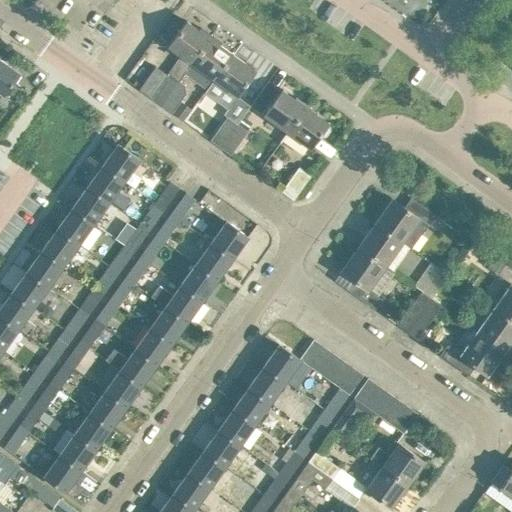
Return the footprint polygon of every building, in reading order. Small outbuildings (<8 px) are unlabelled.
[(89,0),(104,10),(105,9),(104,9),(110,0),(89,0)] [(184,73),(211,36),(200,28),(199,30),(187,21),(168,47),(181,56),(167,75),(178,82),(179,82),(185,74),(184,73)] [(214,79),(232,54),(220,45),(221,43),(211,36),(184,73),(185,74),(207,89),(214,79)] [(244,62),(232,54),(214,79),(237,96),(256,68),(246,61),(244,62)] [(19,73),(0,59),(0,92),(3,95),(19,73)] [(158,68),(154,73),(141,91),(161,105),(178,82),(167,75),(158,68)] [(179,82),(178,82),(161,105),(171,112),(186,93),(184,85),(179,82)] [(287,132),(306,104),(296,97),(295,98),(282,89),(264,115),(287,132)] [(327,125),(328,122),(316,113),(317,112),(306,104),(287,132),(281,140),(300,154),(303,153),(308,147),(310,148),(319,135),(322,137),(326,136),(330,131),(329,127),(327,125)] [(221,148),(238,124),(227,116),(210,140),(221,148)] [(247,131),(243,128),(247,122),(242,118),(238,124),(221,148),(230,155),(247,131)] [(118,144),(102,165),(124,180),(139,159),(118,144)] [(124,180),(102,165),(87,186),(109,202),(124,180)] [(298,167),(281,191),(293,200),(310,176),(298,167)] [(163,211),(179,188),(170,181),(154,205),(163,211)] [(109,202),(87,186),(72,207),(94,223),(109,202)] [(195,199),(186,192),(171,213),(180,220),(188,226),(192,220),(184,215),(195,199)] [(440,218),(414,199),(407,209),(392,199),(375,223),(402,242),(403,241),(412,248),(428,225),(433,228),(440,218)] [(94,223),(72,207),(57,229),(79,244),(94,223)] [(150,230),(160,215),(151,208),(140,223),(150,230)] [(172,233),(180,221),(180,220),(171,213),(155,235),(173,248),(179,238),(172,233)] [(226,221),(214,237),(211,242),(232,258),(248,236),(226,221)] [(402,242),(375,223),(358,246),(385,265),(386,264),(402,242)] [(79,244),(57,229),(42,250),(63,265),(79,244)] [(134,251),(145,236),(136,229),(125,245),(134,251)] [(186,257),(173,248),(155,235),(144,250),(175,273),(186,257)] [(217,279),(232,258),(211,242),(196,263),(217,279)] [(385,265),(358,246),(341,271),(356,281),(349,291),(375,309),(382,299),(378,297),(395,272),(386,264),(385,265)] [(63,265),(42,250),(26,271),(48,287),(63,265)] [(119,272),(130,257),(121,250),(110,266),(119,272)] [(139,278),(150,263),(140,256),(129,271),(139,278)] [(511,268),(494,256),(487,267),(511,284),(495,308),(511,319),(511,268)] [(202,300),(217,279),(196,263),(180,285),(202,300)] [(48,287),(26,271),(11,292),(33,308),(48,287)] [(104,294),(115,278),(106,271),(95,287),(104,294)] [(124,299),(135,284),(125,277),(115,292),(124,299)] [(187,321),(202,300),(180,285),(173,295),(159,285),(152,296),(165,306),(187,321)] [(408,333),(432,299),(421,291),(397,325),(408,333)] [(33,308),(11,292),(0,308),(0,316),(18,329),(26,318),(33,323),(39,315),(32,310),(33,308)] [(89,315),(100,299),(90,293),(79,308),(89,315)] [(110,320),(120,305),(110,298),(100,313),(110,320)] [(441,305),(432,299),(408,333),(417,339),(441,305)] [(172,343),(187,321),(165,306),(150,327),(172,343)] [(504,350),(511,338),(511,319),(495,308),(478,332),(504,350)] [(74,336),(85,320),(76,313),(75,314),(68,310),(58,325),(74,336)] [(18,329),(0,316),(0,348),(3,350),(18,329)] [(94,342),(105,326),(95,319),(84,335),(94,342)] [(157,364),(172,343),(150,327),(135,348),(157,364)] [(487,374),(504,350),(478,332),(461,356),(446,345),(439,355),(465,373),(472,364),(487,374)] [(60,335),(49,350),(59,357),(70,342),(60,335)] [(310,366),(324,346),(314,339),(300,359),(301,359),(310,366)] [(107,360),(90,347),(80,340),(69,355),(96,375),(107,360)] [(301,359),(300,359),(279,344),(264,365),(285,381),(301,359)] [(314,380),(333,353),(324,346),(310,366),(305,373),(314,380)] [(141,385),(157,364),(135,348),(127,359),(114,350),(107,360),(120,370),(141,385)] [(324,387),(343,360),(333,353),(314,380),(324,387)] [(44,378),(55,363),(45,356),(34,371),(44,378)] [(339,387),(353,367),(343,360),(324,387),(332,392),(337,385),(339,387)] [(64,384),(74,369),(64,362),(54,377),(64,384)] [(285,381),(264,365),(248,387),(270,402),(285,381)] [(349,394),(363,374),(353,367),(339,387),(349,394)] [(126,406),(141,385),(120,370),(104,391),(126,406)] [(29,399),(40,384),(30,377),(19,392),(29,399)] [(364,404),(378,385),(368,378),(354,397),(364,404)] [(49,405),(60,390),(50,383),(39,398),(49,405)] [(111,428),(126,406),(104,391),(95,384),(79,405),(89,412),(111,428)] [(374,411),(388,392),(378,385),(364,404),(374,411)] [(29,399),(19,392),(11,386),(0,401),(0,412),(13,422),(29,399)] [(270,402),(248,387),(233,408),(255,424),(270,402)] [(334,415),(349,394),(339,387),(324,408),(334,415)] [(384,418),(398,399),(388,392),(374,411),(378,414),(384,418)] [(378,414),(374,411),(364,404),(354,397),(347,408),(330,430),(342,439),(358,416),(370,425),(378,414)] [(394,425),(407,406),(398,399),(384,418),(394,425)] [(67,427),(44,411),(35,404),(24,419),(34,426),(38,420),(61,436),(67,427)] [(403,432),(417,413),(407,406),(394,425),(403,432)] [(255,424),(233,408),(218,429),(240,445),(255,424)] [(318,437),(334,415),(324,408),(309,430),(318,437)] [(0,439),(13,422),(0,412),(0,439)] [(96,449),(111,428),(89,412),(74,433),(96,449)] [(18,448),(29,432),(19,425),(8,441),(18,448)] [(240,445),(218,429),(203,450),(225,466),(240,445)] [(303,458),(318,437),(309,430),(294,451),(303,458)] [(81,470),(96,449),(74,433),(59,455),(81,470)] [(378,447),(371,457),(382,465),(410,485),(417,475),(415,474),(424,461),(398,443),(390,455),(378,447)] [(225,466),(203,450),(188,472),(210,487),(225,466)] [(367,487),(316,450),(309,460),(359,497),(366,489),(367,487)] [(288,479),(303,458),(294,451),(278,472),(288,479)] [(17,466),(0,454),(0,468),(10,476),(17,466)] [(65,491),(81,470),(59,455),(44,476),(65,491)] [(359,497),(309,460),(302,470),(286,493),(298,501),(314,479),(353,506),(359,497)] [(511,470),(511,471),(503,464),(491,481),(511,496),(511,470)] [(402,495),(410,485),(382,465),(367,487),(366,489),(391,507),(400,494),(402,495)] [(38,482),(17,466),(10,476),(32,491),(38,482)] [(210,487),(188,472),(172,493),(195,509),(210,487)] [(273,500),(288,479),(278,472),(263,493),(273,500)] [(60,497),(38,482),(32,491),(53,506),(60,497)] [(199,511),(195,509),(172,493),(158,511),(199,511)] [(264,511),(273,500),(263,493),(249,511),(264,511)] [(289,511),(298,501),(286,493),(271,511),(289,511)]
